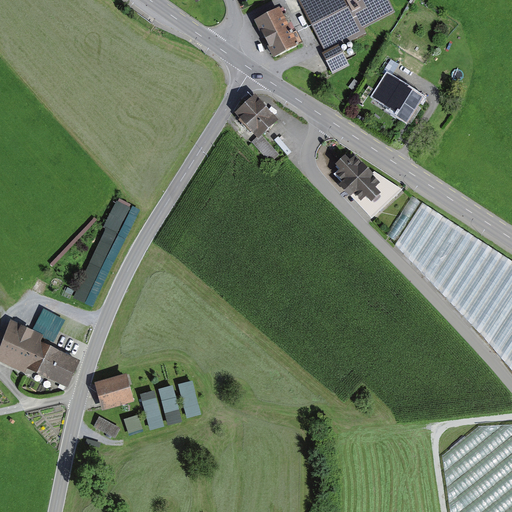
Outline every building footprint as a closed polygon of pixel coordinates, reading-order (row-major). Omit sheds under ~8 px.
[(297,0),(322,50),(393,13),(386,0),(297,0)] [(269,47),(275,59),(305,44),(300,33),(296,35),(282,7),(256,20),(261,30),(263,29),(271,45),(269,47)] [(419,16),(433,22),(436,15),(422,10),(419,16)] [(407,37),(420,16),(412,11),(400,33),(407,37)] [(397,52),(405,57),(413,44),(409,42),(406,49),(400,46),(397,52)] [(340,45),(322,54),(334,77),(351,69),(340,45)] [(391,75),(400,65),(395,61),(386,71),(391,75)] [(415,105),(419,99),(386,78),(374,96),(392,107),(390,111),(410,124),(420,108),(415,105)] [(256,95),(236,113),(258,138),(278,120),(256,95)] [(280,155),(262,135),(253,143),(271,163),(280,155)] [(373,205),(381,196),(376,191),(380,187),(373,180),(375,178),(355,158),(352,161),(346,155),(335,166),(342,173),(338,177),(363,203),(367,199),(373,205)] [(511,263),(415,197),(390,238),(511,372),(511,263)] [(29,371),(67,388),(81,358),(49,344),(52,336),(34,328),(32,330),(12,321),(0,346),(0,364),(27,376),(29,371)] [(126,375),(96,383),(103,411),(134,403),(126,375)] [(142,392),(149,427),(202,415),(194,381),(142,392)] [(140,416),(126,419),(129,433),(143,430),(140,416)] [(115,439),(121,428),(100,418),(94,429),(115,439)] [(511,511),(511,436),(505,427),(488,439),(481,428),(450,451),(453,511),(511,511)]
